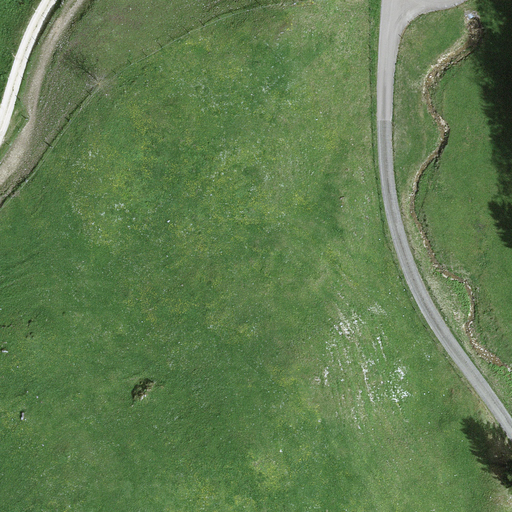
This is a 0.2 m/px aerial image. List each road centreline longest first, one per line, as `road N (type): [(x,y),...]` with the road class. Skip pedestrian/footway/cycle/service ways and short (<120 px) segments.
road 1 (unclassified): [(511,442),(423,309),(398,253),(381,142),(388,0)]
road 2 (track): [(0,123),(48,0)]
